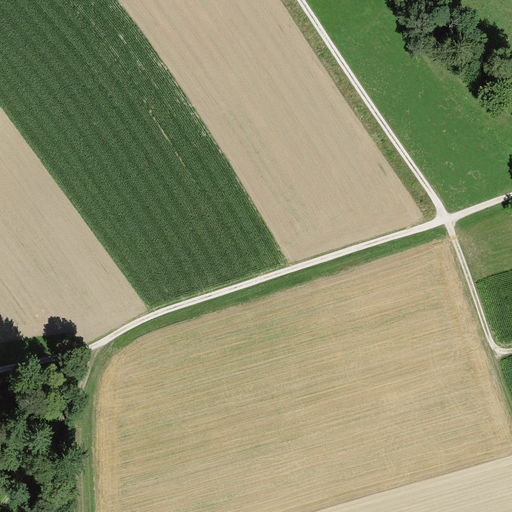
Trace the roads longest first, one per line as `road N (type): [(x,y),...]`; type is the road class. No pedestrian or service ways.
road 1 (track): [(114,333),(166,308),(511,194)]
road 2 (track): [(299,0),(445,218),(493,349),(511,350)]
road 3 (track): [(114,333),(0,506)]
road 4 (track): [(0,370),(67,355),(114,333)]
